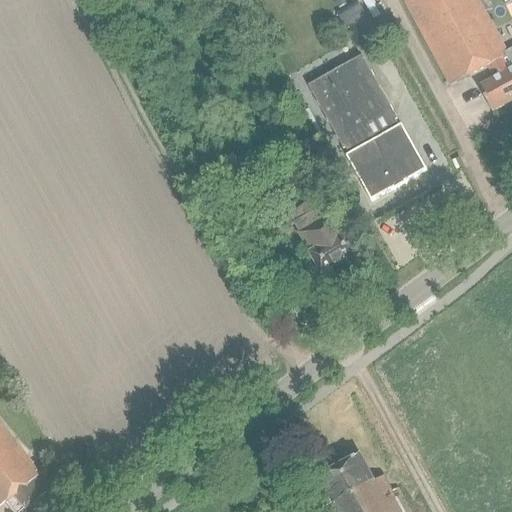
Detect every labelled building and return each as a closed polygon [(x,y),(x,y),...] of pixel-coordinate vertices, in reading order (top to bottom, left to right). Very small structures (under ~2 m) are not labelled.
[(342,0),(337,0),(334,2),(338,9),(346,5),(342,0)] [(398,0),(447,90),(485,69),(492,82),(477,90),(490,115),(511,103),(511,49),(502,55),(472,0),(398,0)] [(358,8),(337,19),(357,55),(378,44),(358,8)] [(343,151),(348,159),(345,161),(369,205),(425,174),(401,131),(398,132),(394,125),(396,124),(361,61),(307,91),(341,152),(343,151)] [(303,116),(223,160),(243,195),(253,189),(247,177),(317,138),(303,116)] [(293,223),(327,204),(322,194),(288,214),(293,223)] [(356,256),(328,206),(294,225),(300,236),(297,238),(319,277),(356,256)] [(22,511),(37,501),(34,498),(40,494),(31,483),(36,479),(28,469),(30,467),(0,430),(0,508),(2,507),(6,511),(19,511),(20,511),(19,511),(22,511)] [(406,511),(395,492),(390,495),(380,479),(371,485),(357,459),(314,481),(328,509),(323,511),(322,511),(406,511)]
